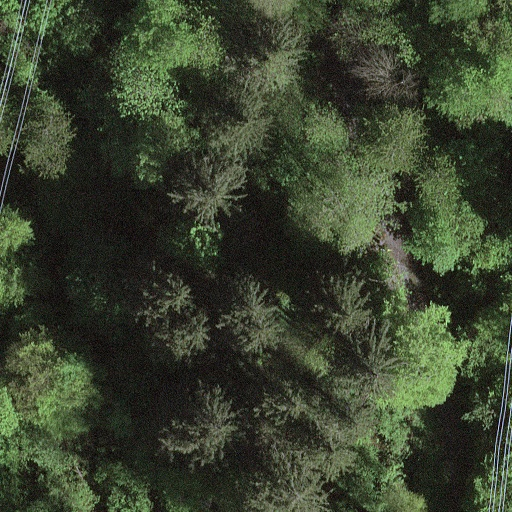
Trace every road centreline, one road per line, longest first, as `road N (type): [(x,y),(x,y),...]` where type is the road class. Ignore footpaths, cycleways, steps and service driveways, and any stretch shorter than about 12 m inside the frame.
road 1 (track): [(389,226),(436,371),(463,511)]
road 2 (track): [(336,0),(389,226)]
